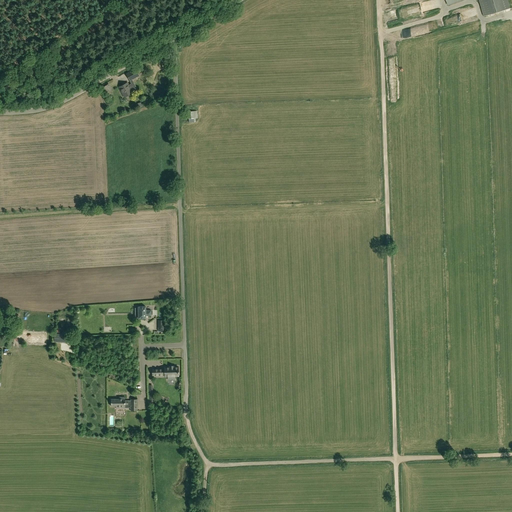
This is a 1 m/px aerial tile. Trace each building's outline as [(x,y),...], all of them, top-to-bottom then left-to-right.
[(506,0),(479,0),(484,16),(509,8),(506,0)] [(139,75),(136,69),(126,73),(130,80),(139,75)] [(132,93),(127,83),(119,87),(124,97),(132,93)] [(197,119),(196,109),(189,109),(189,120),(197,119)] [(146,317),(145,315),(151,315),(151,310),(145,310),(145,306),(138,306),(138,318),(146,317)] [(46,334),(25,333),(24,343),(46,344),(46,334)] [(152,369),(152,375),(164,375),(164,376),(178,376),(178,367),(174,367),(170,367),(164,367),(164,369),(152,369)] [(125,405),(128,405),(128,400),(125,400),(125,397),(119,397),(119,399),(111,399),(111,406),(116,406),(116,408),(125,408),(125,405)]
